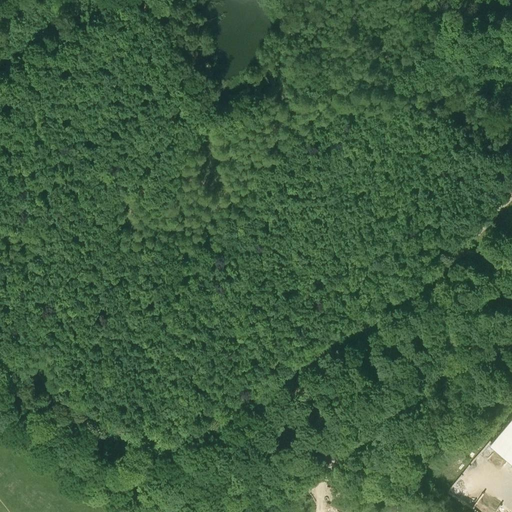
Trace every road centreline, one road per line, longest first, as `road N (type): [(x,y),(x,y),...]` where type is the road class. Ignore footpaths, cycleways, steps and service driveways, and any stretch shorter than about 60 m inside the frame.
road 1 (track): [(511,195),(409,302),(339,336),(171,442),(132,437),(0,352)]
road 2 (track): [(304,486),(389,407),(511,334)]
road 3 (track): [(275,511),(304,486),(366,493),(441,475),(511,485)]
road 4 (track): [(0,73),(129,0)]
road 5 (track): [(105,511),(0,429)]
